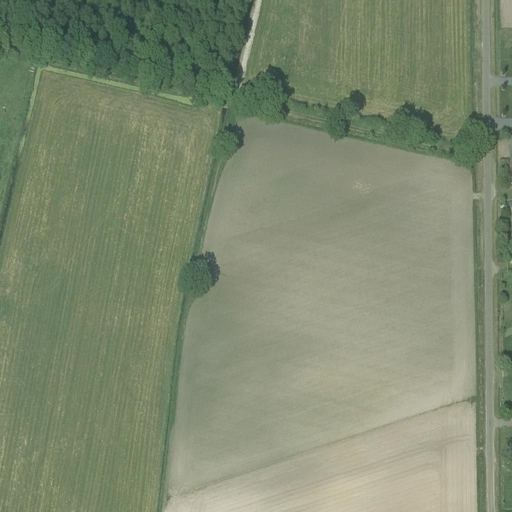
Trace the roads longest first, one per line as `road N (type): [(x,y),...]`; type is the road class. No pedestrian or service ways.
road 1 (unclassified): [(490,511),(483,0)]
road 2 (track): [(485,156),(0,48)]
